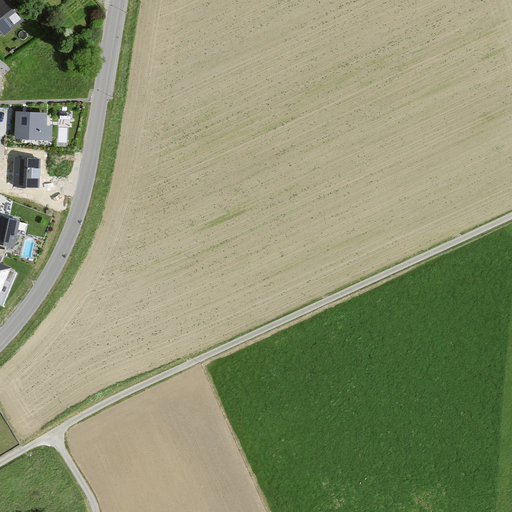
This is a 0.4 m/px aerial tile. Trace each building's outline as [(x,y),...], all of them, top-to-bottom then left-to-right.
[(20,22),(3,1),(0,3),(0,32),(3,36),(20,22)] [(46,117),(16,116),(16,140),(51,141),(51,129),(46,128),(46,117)] [(38,160),(15,159),(14,185),(37,186),(38,160)] [(18,224),(0,220),(0,245),(13,248),(18,224)] [(0,287),(8,268),(0,264),(0,287)]
